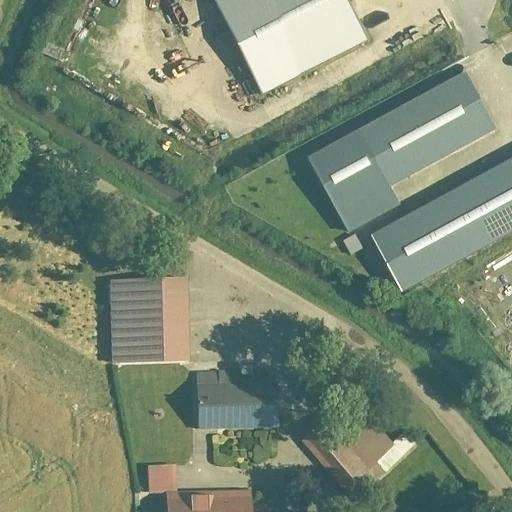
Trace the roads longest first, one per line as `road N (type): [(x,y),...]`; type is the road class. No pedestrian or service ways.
road 1 (unclassified): [(406,376),(0,128)]
road 2 (track): [(511,505),(406,376)]
